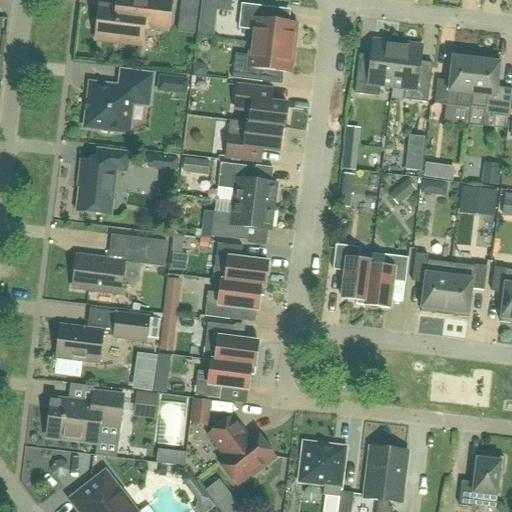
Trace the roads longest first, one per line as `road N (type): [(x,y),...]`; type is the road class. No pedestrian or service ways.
road 1 (residential): [(332,5),(294,328)]
road 2 (residential): [(294,328),(286,399),(511,429)]
road 3 (residential): [(294,328),(511,354)]
road 4 (residential): [(25,0),(0,185)]
road 5 (residential): [(332,5),(511,26)]
